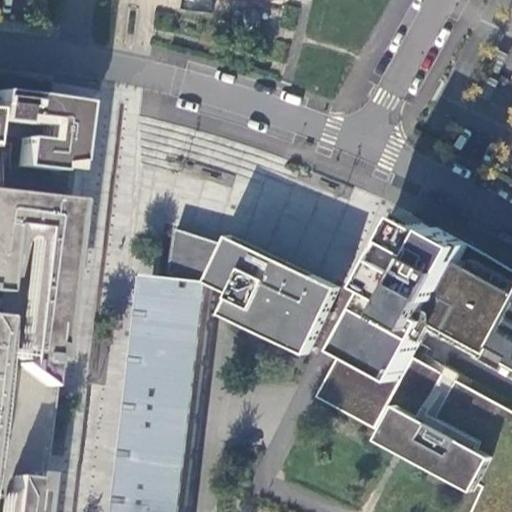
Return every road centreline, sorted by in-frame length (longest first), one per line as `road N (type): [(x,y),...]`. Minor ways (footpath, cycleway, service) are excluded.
road 1 (residential): [(365,143),(170,80),(0,53)]
road 2 (residential): [(511,217),(365,143)]
road 3 (residential): [(365,143),(440,0)]
road 4 (unknown): [(432,490),(292,413)]
road 5 (unknown): [(333,511),(280,487),(265,470),(271,433),(292,413)]
